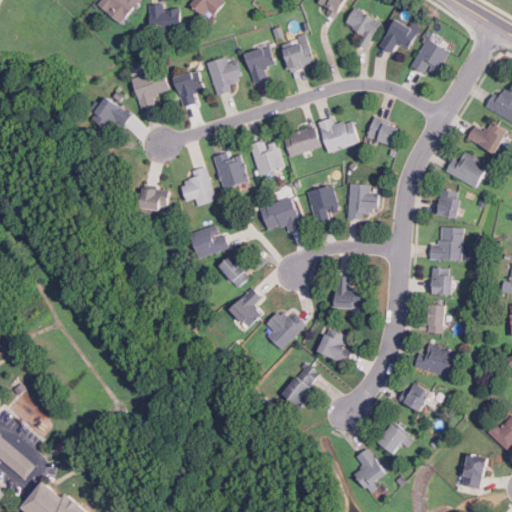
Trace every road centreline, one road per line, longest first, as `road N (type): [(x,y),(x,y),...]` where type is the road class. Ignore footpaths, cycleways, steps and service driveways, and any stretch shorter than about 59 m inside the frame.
road 1 (residential): [(495,30),(413,181),(391,354),(353,416)]
road 2 (residential): [(446,116),(391,88),(353,86),(165,144)]
